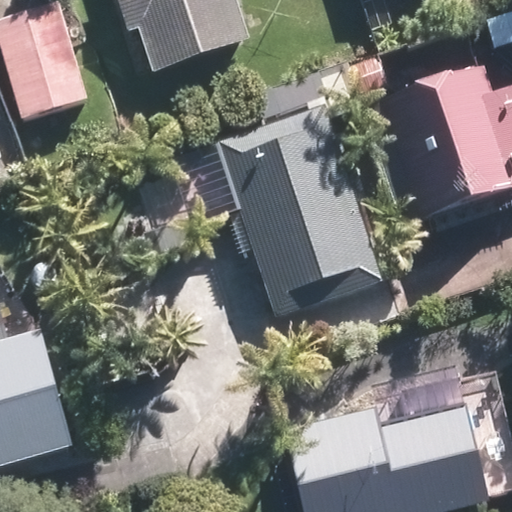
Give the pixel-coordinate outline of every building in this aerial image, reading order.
[(134,0),(156,68),(237,42),(223,0),(134,0)] [(43,13),(0,26),(0,34),(27,118),(72,104),(43,13)] [(511,14),(476,28),(493,75),(511,68),(511,14)] [(477,79),(389,107),(423,213),(511,184),(511,95),(486,104),(477,79)] [(369,287),(316,123),(228,151),(281,315),(369,287)] [(154,288),(96,306),(112,356),(170,338),(154,288)] [(57,373),(0,387),(0,407),(13,457),(75,441),(57,373)] [(452,408),(297,443),(312,511),(449,511),(475,506),(452,408)]
